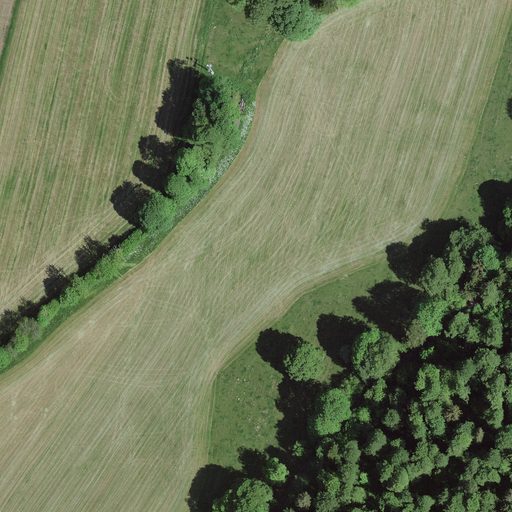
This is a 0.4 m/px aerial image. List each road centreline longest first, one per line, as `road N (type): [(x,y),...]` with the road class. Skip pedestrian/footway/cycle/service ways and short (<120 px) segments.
road 1 (track): [(212,0),(188,111),(122,218),(0,350)]
road 2 (track): [(272,511),(354,410),(469,302),(511,247)]
